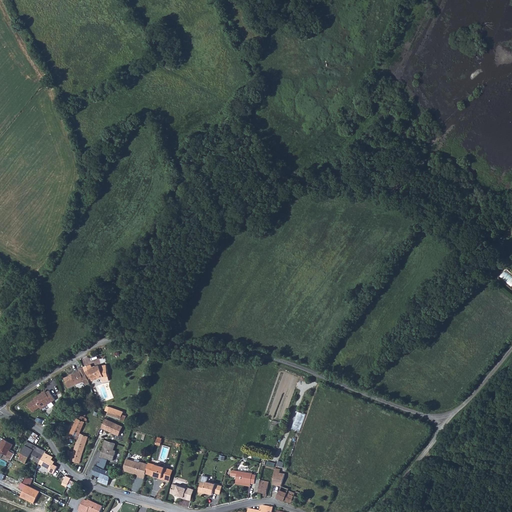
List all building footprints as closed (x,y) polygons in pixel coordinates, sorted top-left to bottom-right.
[(511,287),(511,275),(506,271),(500,277),(511,287)] [(92,365),(84,368),(86,374),(89,380),(92,378),(92,377),(90,378),(89,373),(94,372),(93,369),(93,368),(92,365)] [(96,367),(93,369),(94,372),(89,373),(90,378),(92,377),(92,378),(93,381),(104,377),(109,377),(107,365),(100,366),(96,367)] [(72,375),(65,378),(69,388),(85,382),(87,388),(91,386),(89,380),(86,374),(83,375),(81,371),(72,375)] [(35,400),(28,404),(33,412),(41,408),(42,410),(56,400),(50,391),(47,393),(46,391),(42,393),(43,394),(41,396),(40,395),(35,399),(35,400)] [(124,413),(107,407),(106,411),(109,412),(108,416),(124,422),(126,416),(123,415),(124,413)] [(298,411),(293,429),(302,432),(307,414),(298,411)] [(66,458),(72,461),(78,464),(79,464),(88,438),(80,434),(85,424),(87,423),(87,422),(85,420),(86,417),(81,414),(70,440),(78,444),(75,454),(69,452),(68,455),(67,454),(66,457),(66,458)] [(123,427),(106,420),(102,428),(119,436),(123,427)] [(35,432),(30,440),(35,443),(39,436),(35,432)] [(0,458),(5,461),(8,455),(12,457),(15,452),(11,450),(14,444),(5,439),(0,448),(0,458)] [(116,444),(106,440),(101,457),(113,461),(116,453),(113,452),(116,444)] [(37,452),(31,448),(33,444),(32,444),(30,448),(26,445),(22,453),(30,458),(40,463),(46,454),(47,452),(39,448),(37,452)] [(18,459),(27,464),(29,460),(30,458),(22,453),(18,459)] [(46,454),(40,463),(52,470),(55,465),(56,463),(53,461),(54,458),(46,454)] [(146,472),(147,467),(144,465),(145,462),(140,460),(140,461),(127,457),(123,469),(136,473),(136,475),(144,477),(146,472)] [(78,464),(72,461),(70,466),(76,469),(78,464)] [(168,468),(149,462),(148,463),(147,467),(146,472),(152,474),(152,473),(154,474),(155,475),(158,476),(157,477),(165,479),(168,468)] [(93,473),(93,474),(96,475),(98,476),(101,477),(104,469),(96,465),(93,473)] [(173,469),(168,468),(165,479),(170,481),(173,469)] [(109,484),(113,472),(104,469),(101,477),(99,481),(109,484)] [(251,483),(255,484),(257,474),(253,474),(253,473),(234,470),(232,472),(232,476),(237,477),(237,480),(251,483)] [(285,474),(275,473),(273,485),(281,486),(285,474)] [(72,479),(67,477),(63,483),(68,486),(72,479)] [(76,484),(71,481),(68,486),(68,485),(67,487),(73,491),(76,484)] [(213,495),(213,492),(220,494),(222,486),(206,481),(206,482),(201,481),(198,492),(203,493),(204,492),(213,495)] [(267,496),(268,493),(269,482),(261,481),(259,492),(264,493),(264,496),(267,496)] [(177,485),(173,483),(170,493),(174,494),(178,495),(178,497),(191,501),(194,489),(186,487),(186,488),(177,485)] [(27,486),(21,498),(35,504),(41,492),(27,486)] [(289,491),(289,489),(282,486),(278,498),(297,505),(300,498),(295,496),(295,493),(289,491)] [(86,500),(82,507),(86,508),(84,511),(85,511),(90,511),(95,503),(94,502),(93,503),(86,500)] [(102,511),(105,507),(95,503),(90,511),(102,511)]
